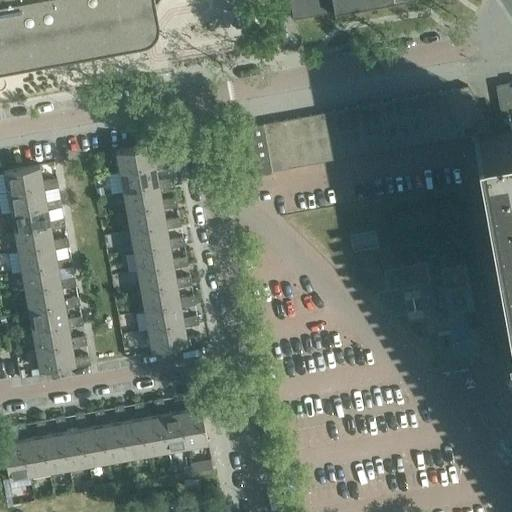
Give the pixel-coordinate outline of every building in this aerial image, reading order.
[(0,0),(0,59),(122,37),(125,36),(129,34),(131,32),(133,30),(135,29),(155,0),(0,0)] [(289,0),(293,19),(295,19),(294,17),(334,10),(334,12),(336,11),(335,10),(388,0),(289,0)] [(511,82),(497,85),(503,122),(511,120),(511,82)] [(468,110),(472,134),(473,134),(511,352),(511,126),(496,129),(468,85),(463,86),(468,110)] [(456,112),(468,110),(463,86),(452,88),(456,112)] [(444,114),(456,112),(452,88),(440,90),(444,114)] [(432,116),(444,114),(440,90),(428,93),(432,116)] [(421,118),(432,116),(428,93),(416,95),(421,118)] [(409,121),(421,118),(416,95),(405,97),(409,121)] [(397,123),(409,121),(405,97),(393,99),(397,123)] [(385,125),(397,123),(393,99),(381,101),(385,125)] [(373,127),(385,125),(381,101),(369,103),(373,127)] [(362,129),(373,127),(369,103),(357,105),(362,129)] [(350,131),(362,129),(357,105),(346,108),(350,131)] [(338,133),(350,131),(346,108),(334,110),(338,133)] [(326,136),(338,133),(334,110),(322,112),(326,136)] [(460,136),(472,134),(468,110),(456,112),(460,136)] [(315,138),(326,136),(322,112),(310,114),(315,138)] [(448,138),(460,136),(456,112),(444,114),(448,138)] [(303,140),(315,138),(310,114),(298,116),(303,140)] [(437,140),(448,138),(444,114),(432,116),(437,140)] [(291,142),(303,140),(298,116),(287,118),(291,142)] [(425,142),(437,140),(432,116),(421,118),(425,142)] [(279,144),(291,142),(287,118),(275,120),(279,144)] [(413,144),(425,142),(421,118),(409,121),(413,144)] [(267,146),(279,144),(275,120),(263,123),(267,146)] [(401,146),(413,144),(409,121),(397,123),(401,146)] [(267,146),(263,123),(263,122),(248,124),(250,137),(232,141),(239,176),(272,171),(272,170),(267,146)] [(389,148),(401,146),(397,123),(385,125),(389,148)] [(230,128),(232,141),(250,137),(248,124),(230,128)] [(378,151),(389,148),(385,125),(373,127),(378,151)] [(366,153),(378,151),(373,127),(362,129),(366,153)] [(354,155),(366,153),(362,129),(350,131),(354,155)] [(342,157),(354,155),(350,131),(338,133),(342,157)] [(330,159),(342,157),(338,133),(326,136),(330,159)] [(319,161),(330,159),(326,136),(315,138),(319,161)] [(307,163),(319,161),(315,138),(303,140),(307,163)] [(295,166),(307,163),(303,140),(291,142),(295,166)] [(283,168),(295,166),(291,142),(279,144),(283,168)] [(116,150),(119,170),(156,163),(157,168),(171,166),(169,157),(155,159),(152,143),(116,150)] [(272,170),(283,168),(279,144),(267,146),(272,170)] [(119,170),(123,190),(159,183),(160,188),(174,185),(173,176),(158,179),(157,168),(156,163),(119,170)] [(4,170),(7,190),(44,184),(44,188),(59,186),(57,177),(43,180),(40,164),(4,170)] [(123,190),(126,210),(163,203),(164,208),(178,205),(176,196),(162,199),(160,188),(159,183),(123,190)] [(7,190),(11,210),(47,203),(48,208),(62,206),(61,197),(46,199),(44,188),(44,184),(7,190)] [(11,210),(14,230),(51,223),(52,228),(66,225),(64,216),(50,219),(48,208),(47,203),(11,210)] [(126,210),(130,229),(166,223),(167,227),(181,225),(180,216),(166,218),(164,208),(163,203),(126,210)] [(14,230),(18,250),(54,243),(55,248),(69,245),(68,236),(53,239),(52,228),(51,223),(14,230)] [(130,229),(134,249),(170,243),(171,247),(185,244),(183,235),(169,238),(167,227),(166,223),(130,229)] [(18,250),(22,270),(58,263),(59,267),(73,265),(71,256),(57,258),(55,248),(54,243),(18,250)] [(134,249),(137,269),(174,263),(174,267),(188,264),(187,255),(173,258),(171,247),(170,243),(134,249)] [(22,270),(25,289),(61,283),(62,287),(76,284),(75,276),(61,278),(59,267),(58,263),(22,270)] [(137,269),(141,289),(177,282),(178,286),(192,284),(190,275),(176,277),(174,267),(174,263),(137,269)] [(141,289),(144,309),(181,302),(181,306),(195,303),(194,294),(180,297),(178,286),(177,282),(141,289)] [(25,289),(29,309),(65,303),(66,307),(80,304),(78,295),(64,298),(62,287),(61,283),(25,289)] [(144,309),(148,329),(184,322),(185,326),(199,323),(197,314),(183,317),(181,306),(181,302),(144,309)] [(29,309),(32,329),(69,323),(69,326),(83,324),(82,315),(68,317),(66,307),(65,303),(29,309)] [(184,322),(148,329),(151,349),(187,343),(188,345),(203,343),(201,334),(187,336),(185,326),(184,322)] [(32,329),(36,349),(72,343),(73,346),(87,343),(85,335),(71,337),(69,326),(69,323),(32,329)] [(72,343),(36,349),(39,369),(75,363),(76,366),(90,363),(89,354),(75,357),(73,346),(72,343)] [(196,406),(185,408),(181,408),(188,445),(207,441),(201,405),(205,404),(202,390),(193,391),(196,406)] [(176,409),(165,411),(161,412),(168,448),(188,445),(181,408),(185,408),(182,393),(173,395),(176,409)] [(156,413),(145,415),(141,415),(148,452),(168,448),(161,412),(165,411),(162,397),(154,399),(156,413)] [(137,416),(126,418),(122,419),(128,455),(148,452),(141,415),(145,415),(143,400),(134,402),(137,416)] [(117,420),(106,422),(102,422),(108,459),(128,455),(122,419),(126,418),(123,404),(114,406),(117,420)] [(97,423),(86,425),(82,426),(88,462),(108,459),(102,422),(106,422),(103,408),(95,409),(97,423)] [(78,427),(67,429),(62,430),(69,466),(88,462),(82,426),(86,425),(84,411),(75,413),(78,427)] [(58,430),(47,432),(42,433),(49,470),(69,466),(62,430),(67,429),(64,415),(55,416),(58,430)] [(38,434),(27,436),(22,437),(29,473),(49,470),(42,433),(47,432),(45,418),(36,420),(38,434)] [(22,437),(27,436),(25,422),(16,423),(18,437),(3,440),(9,477),(29,473),(22,437)] [(214,511),(223,511),(222,502),(213,504),(214,511)]
